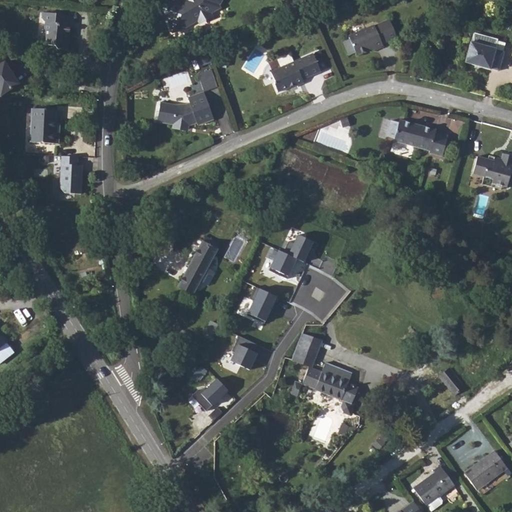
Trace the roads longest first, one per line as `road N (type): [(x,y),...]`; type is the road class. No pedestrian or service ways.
road 1 (residential): [(109,198),(377,87),(511,115)]
road 2 (residential): [(318,294),(269,377),(167,476)]
road 3 (residential): [(321,511),(511,381)]
road 4 (tertiary): [(0,210),(119,397)]
road 5 (unclassified): [(109,198),(132,366),(119,397)]
road 6 (unclassified): [(127,0),(109,105),(109,198)]
